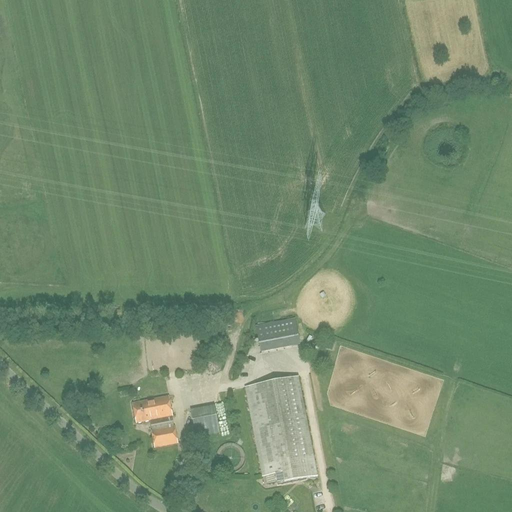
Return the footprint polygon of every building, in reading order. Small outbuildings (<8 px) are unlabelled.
[(294,320),(256,327),(261,353),(299,346),(294,320)] [(222,371),(222,361),(213,356),(204,360),(204,370),(213,376),(222,371)] [(277,485),(317,477),(298,378),(245,388),(262,477),(275,475),(277,485)] [(174,427),(172,417),(173,417),(169,397),(133,404),(136,424),(150,421),(152,431),(151,431),(155,449),(178,444),(175,427),(174,427)] [(196,438),(220,433),(214,407),(191,412),(196,438)]
